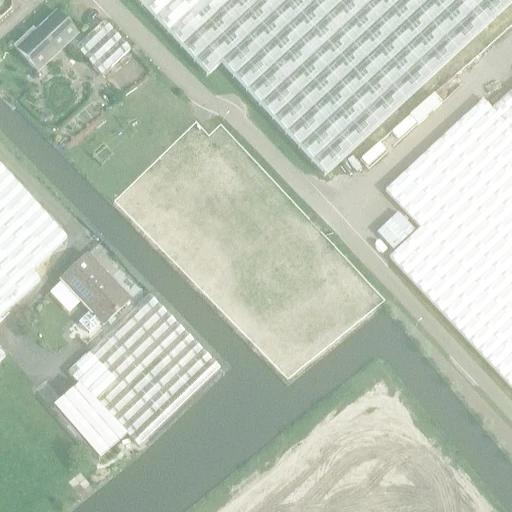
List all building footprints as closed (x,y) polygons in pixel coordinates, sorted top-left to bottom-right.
[(511,0),(137,0),(208,76),(222,63),(326,176),(511,5),(511,0)] [(36,73),(78,34),(57,12),(16,51),(36,73)] [(104,21),(75,48),(102,77),(131,50),(104,21)] [(482,100),(384,192),(419,229),(390,258),(511,389),(511,90),(491,110),(482,100)] [(433,95),(409,117),(416,125),(417,126),(441,104),(433,95)] [(409,117),(391,133),(398,141),(416,125),(409,117)] [(378,144),(360,161),(368,169),(386,152),(378,144)] [(0,316),(39,281),(30,272),(65,239),(0,168),(0,316)] [(61,284),(89,314),(78,324),(89,335),(100,325),(102,328),(129,302),(88,258),(61,284)] [(78,385),(53,407),(98,460),(99,461),(128,437),(129,439),(138,448),(140,446),(219,370),(149,296),(67,374),(78,385)] [(495,511),(382,372),(209,511),(495,511)]
